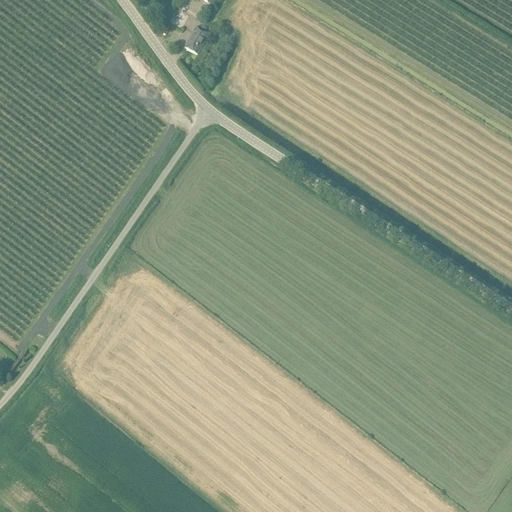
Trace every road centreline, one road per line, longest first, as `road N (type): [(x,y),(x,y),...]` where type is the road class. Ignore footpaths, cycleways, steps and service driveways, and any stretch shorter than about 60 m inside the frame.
road 1 (unclassified): [(511,309),(208,112)]
road 2 (unclassified): [(0,404),(208,112)]
road 3 (unclassified): [(208,112),(123,0)]
